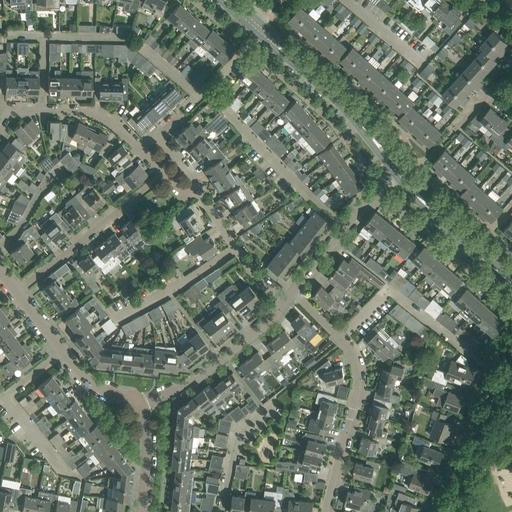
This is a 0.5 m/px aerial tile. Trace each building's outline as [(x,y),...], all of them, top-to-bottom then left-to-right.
[(2,0),(3,4),(10,3),(18,3),(18,9),(25,8),(25,11),(32,11),(31,0),(2,0)] [(36,0),(36,3),(33,4),(33,10),(59,9),(59,2),(58,0),(36,0)] [(117,0),(118,1),(124,2),(124,4),(124,7),(125,9),(128,11),(136,13),(138,7),(139,0),(117,0)] [(164,3),(165,0),(144,0),(143,2),(139,0),(138,7),(141,8),(142,7),(154,12),(153,14),(161,18),(169,7),(164,3)] [(382,0),(381,0),(380,1),(377,5),(386,13),(391,7),(382,0)] [(408,0),(406,2),(413,8),(414,7),(420,0),(408,0)] [(431,13),(442,0),(420,0),(414,7),(421,12),(425,8),(430,13),(431,13)] [(441,19),(451,7),(443,0),(442,0),(431,13),(430,13),(429,14),(434,18),(431,21),(435,25),(441,19)] [(175,25),(187,11),(179,4),(178,5),(175,2),(170,8),(170,9),(165,15),(167,17),(167,18),(175,25)] [(337,12),(343,5),(340,3),(334,9),(337,12)] [(340,14),(346,8),(343,5),(337,12),(340,14)] [(453,6),(451,7),(441,19),(447,25),(443,29),(450,35),(462,22),(458,18),(462,14),(453,6)] [(293,30),(308,14),(301,7),(288,20),(293,24),(290,27),(293,30)] [(183,32),(195,18),(187,11),(175,25),(183,32)] [(304,34),(316,20),(308,14),(293,30),(297,34),(300,30),(304,34)] [(353,25),(358,18),(355,16),(350,22),(353,25)] [(190,38),(203,24),(195,18),(183,32),(190,38)] [(361,21),(358,18),(353,25),(356,27),(361,21)] [(475,24),(469,18),(466,21),(473,27),(475,24)] [(309,44),(324,27),(316,20),(304,34),(308,38),(305,41),(309,44)] [(473,27),(466,21),(464,24),(470,29),(473,27)] [(362,33),(367,29),(368,27),(363,22),(356,30),(361,35),(362,33)] [(190,38),(186,43),(194,49),(210,31),(203,24),(190,38)] [(134,27),(131,32),(137,35),(140,29),(134,27)] [(319,48),(331,34),(324,27),(309,44),(312,47),(315,44),(319,48)] [(208,50),(220,36),(211,29),(210,31),(194,49),(194,50),(202,57),(207,50),(208,50)] [(467,34),(460,29),(456,34),(461,39),(462,40),(467,34)] [(507,43),(494,31),(487,39),(504,54),(507,50),(503,48),(507,43)] [(324,58),(339,41),(331,34),(319,48),(323,51),(320,55),(324,58)] [(371,43),(376,36),(373,34),(368,40),(371,43)] [(461,39),(456,34),(455,34),(450,39),(456,45),(461,39)] [(215,57),(227,43),(220,36),(208,50),(215,57)] [(374,45),(379,38),(376,36),(371,43),(374,45)] [(504,54),(487,39),(480,47),(483,50),(494,58),(497,54),(500,57),(504,54)] [(155,40),(150,46),(153,49),(158,43),(155,40)] [(347,48),(339,41),(324,58),(327,61),(330,58),(335,61),(347,48)] [(17,51),(17,43),(6,42),(6,51),(10,51),(17,51)] [(28,51),(28,43),(17,43),(17,51),(18,51),(18,54),(28,55),(28,51)] [(157,52),(162,46),(158,43),(153,49),(157,52)] [(223,63),(235,50),(227,43),(215,57),(223,63)] [(60,52),(60,44),(49,44),(49,52),(49,55),(56,55),(56,52),(60,52)] [(435,44),(431,49),(435,52),(439,48),(435,44)] [(130,62),(138,53),(129,45),(127,45),(127,57),(127,62),(130,62)] [(387,55),(392,49),(389,46),(384,53),(387,55)] [(346,71),(361,55),(353,47),(341,61),(345,65),(342,68),(346,71)] [(494,58),(483,50),(480,47),(473,54),(476,57),(493,72),(496,69),(493,66),(497,61),(494,58)] [(395,51),(392,49),(387,55),(390,58),(395,51)] [(448,54),(442,49),(439,52),(445,57),(448,54)] [(445,57),(439,52),(437,54),(443,60),(445,57)] [(134,66),(142,57),(138,53),(130,62),(134,66)] [(170,53),(165,59),(169,62),(174,57),(170,53)] [(356,75),(368,61),(361,55),(346,71),(349,74),(352,71),(356,75)] [(139,69),(147,61),(142,57),(134,66),(139,69)] [(177,60),(174,57),(169,62),(172,65),(177,60)] [(476,57),(470,65),(483,77),(487,73),(490,76),(493,72),(476,57)] [(403,68),(408,61),(405,59),(400,66),(403,68)] [(143,73),(151,64),(147,61),(139,69),(143,73)] [(361,85),(376,68),(368,61),(356,75),(360,78),(357,82),(361,85)] [(411,64),(408,61),(403,68),(406,70),(411,64)] [(156,68),(151,64),(143,73),(148,77),(156,68)] [(247,85),(259,71),(251,64),(239,78),(247,85)] [(434,69),(428,64),(426,67),(432,72),(434,69)] [(483,77),(470,65),(463,72),(479,87),(483,84),(479,81),(483,77)] [(185,75),(189,70),(185,67),(181,72),(185,75)] [(432,72),(426,67),(423,70),(429,75),(432,72)] [(17,77),(16,93),(22,94),(22,97),(27,97),(28,77),(28,70),(28,68),(17,68),(17,77)] [(192,82),(199,74),(192,68),(190,70),(189,70),(185,75),(192,82)] [(371,88),(383,75),(376,68),(361,85),(364,88),(367,85),(371,88)] [(6,69),(6,76),(5,97),(10,97),(10,93),(16,93),(17,77),(12,77),(12,69),(6,69)] [(38,94),(39,77),(39,71),(28,70),(28,77),(27,97),(32,97),(32,94),(38,94)] [(60,78),(60,70),(55,70),(55,78),(48,77),(48,94),(55,94),(54,98),(59,98),(60,78)] [(81,98),(81,72),(76,71),(76,78),(70,78),(70,95),(76,95),(76,98),(81,98)] [(81,72),(81,98),(86,99),(86,95),(92,95),(92,78),(93,71),(81,71),(81,72)] [(254,91),(266,78),(259,71),(247,85),(254,91)] [(479,87),(463,72),(456,80),(469,92),(473,88),(476,91),(479,87)] [(199,74),(192,82),(201,89),(206,84),(202,81),(205,77),(201,73),(199,74)] [(376,98),(391,82),(383,75),(371,88),(376,92),(373,95),(376,98)] [(94,77),(94,99),(99,99),(99,100),(110,100),(111,83),(100,83),(100,78),(94,77)] [(414,86),(420,79),(417,77),(411,83),(414,86)] [(70,95),(70,78),(60,78),(59,98),(64,98),(64,94),(70,95)] [(121,83),(111,83),(110,100),(122,100),(127,100),(127,78),(122,78),(121,83)] [(262,98),(273,87),(274,85),(266,78),(254,91),(262,98)] [(417,88),(423,82),(420,79),(414,86),(417,88)] [(183,96),(169,80),(163,85),(166,88),(159,95),(171,108),(179,100),(183,96)] [(469,92),(456,80),(449,87),(466,103),(469,99),(466,96),(469,92)] [(386,102),(398,89),(391,82),(376,98),(379,102),(382,98),(386,102)] [(268,107),(281,93),(273,87),(262,98),(260,100),(268,107)] [(466,103),(449,87),(442,95),(455,107),(459,103),(463,106),(466,103)] [(391,112),(406,95),(398,89),(386,102),(391,106),(388,109),(391,112)] [(430,99),(435,93),(432,90),(427,97),(430,99)] [(227,91),(226,93),(222,97),(221,98),(228,105),(234,99),(227,92),(227,91)] [(276,114),(288,100),(281,93),(268,107),(276,114)] [(433,102),(438,96),(435,93),(430,99),(433,102)] [(171,108),(159,95),(158,95),(149,103),(162,116),(171,108)] [(413,102),(406,95),(391,112),(395,115),(398,112),(401,115),(411,105),(413,102)] [(236,97),(234,99),(228,105),(235,112),(243,104),(236,97)] [(288,120),(302,108),(295,100),(281,113),(285,117),(282,120),(285,124),(289,121),(288,120)] [(162,116),(149,103),(141,111),(141,112),(153,125),(162,116)] [(445,113),(450,107),(447,104),(442,110),(445,113)] [(403,129),(419,112),(411,105),(401,115),(399,119),(403,123),(400,126),(403,129)] [(448,115),(453,109),(450,107),(445,113),(448,115)] [(488,128),(500,115),(490,107),(484,115),(479,112),(471,122),(476,126),(479,124),(482,126),(484,124),(488,128)] [(290,133),(309,115),(302,108),(288,120),(289,121),(285,124),(283,126),(290,133)] [(243,120),(248,115),(245,111),(239,116),(243,120)] [(153,125),(141,112),(134,118),(132,116),(127,121),(135,130),(140,126),(145,132),(153,125)] [(199,124),(195,128),(190,123),(175,137),(184,147),(191,140),(195,144),(203,137),(206,135),(224,118),(218,112),(205,125),(203,128),(199,124)] [(414,133),(426,119),(419,112),(403,129),(407,132),(410,129),(414,133)] [(250,127),(257,119),(254,116),(251,118),(248,115),(243,120),(250,127)] [(297,140),(315,123),(309,115),(290,133),(297,140)] [(509,130),(505,126),(509,123),(500,115),(488,128),(494,133),(490,138),(498,144),(509,130)] [(265,128),(257,119),(250,127),(257,135),(262,129),(263,130),(265,128)] [(419,143),(434,126),(426,119),(414,133),(418,136),(415,140),(419,143)] [(47,121),(47,131),(49,131),(49,137),(60,138),(60,141),(63,141),(65,133),(60,133),(60,121),(47,121)] [(83,150),(93,129),(90,128),(90,130),(86,128),(87,126),(78,122),(76,128),(67,124),(65,133),(63,141),(70,143),(70,142),(70,141),(71,138),(79,141),(77,147),(83,150)] [(20,124),(13,130),(19,136),(16,139),(24,148),(27,145),(26,144),(41,131),(37,126),(32,130),(26,123),(22,126),(20,124)] [(309,143),(322,131),(315,123),(297,140),(304,148),(309,143)] [(271,135),(279,142),(287,132),(279,126),(271,135)] [(429,146),(442,133),(434,126),(419,143),(422,146),(425,142),(429,146)] [(95,130),(93,129),(83,150),(84,150),(84,151),(90,154),(93,148),(100,151),(98,154),(104,157),(114,145),(105,141),(107,135),(99,132),(98,134),(94,132),(95,130)] [(266,133),(263,130),(262,129),(257,135),(260,138),(266,133)] [(511,132),(509,130),(498,144),(506,151),(510,146),(511,147),(511,132)] [(316,151),(330,139),(322,131),(309,143),(316,151)] [(220,150),(215,144),(212,140),(208,143),(203,137),(195,144),(188,151),(197,161),(204,154),(209,159),(220,150)] [(24,148),(16,139),(15,138),(11,143),(8,142),(5,147),(2,144),(0,146),(0,149),(21,166),(21,165),(24,162),(25,160),(25,157),(24,155),(23,154),(21,152),(22,152),(21,151),(24,148)] [(223,139),(218,144),(221,148),(227,143),(223,139)] [(466,147),(471,141),(468,139),(463,145),(466,147)] [(272,150),(277,145),(274,141),(268,146),(272,150)] [(324,162),(338,152),(332,144),(318,154),(324,162)] [(115,177),(132,163),(131,163),(132,162),(128,158),(131,156),(122,145),(107,157),(116,168),(111,172),(115,177)] [(275,153),(281,148),(277,145),(272,150),(275,153)] [(0,162),(13,173),(15,175),(22,166),(21,165),(21,166),(0,149),(0,162)] [(479,158),(484,152),(481,149),(476,156),(479,158)] [(211,181),(229,169),(225,163),(229,161),(226,157),(220,150),(209,159),(213,165),(204,171),(211,181)] [(438,174),(453,157),(445,150),(433,164),(437,168),(434,171),(438,174)] [(63,165),(72,156),(69,152),(59,160),(63,165)] [(331,170),(344,160),(338,152),(324,162),(331,170)] [(482,161),(487,154),(484,152),(479,158),(482,161)] [(50,160),(51,160),(48,155),(38,163),(42,167),(41,168),(45,172),(46,171),(46,172),(54,165),(50,160)] [(59,160),(56,156),(51,160),(50,160),(54,165),(55,164),(59,160)] [(67,169),(76,161),(72,156),(63,165),(67,169)] [(286,164),(291,159),(288,156),(283,161),(286,164)] [(448,178),(460,164),(453,157),(438,174),(441,177),(444,174),(448,178)] [(291,159),(286,164),(289,168),(293,172),(302,166),(296,160),(294,162),(291,159)] [(337,179),(351,169),(344,160),(331,170),(337,179)] [(80,166),(76,161),(67,169),(71,174),(80,166)] [(0,176),(7,182),(13,173),(0,162),(0,176)] [(144,178),(132,163),(115,177),(120,184),(125,180),(132,188),(144,178)] [(495,171),(500,165),(497,163),(492,169),(495,171)] [(453,188),(468,171),(460,164),(448,178),(452,181),(449,185),(453,188)] [(498,174),(503,167),(500,165),(495,171),(498,174)] [(258,167),(253,172),(256,176),(262,172),(258,167)] [(234,176),(229,169),(211,181),(219,192),(227,186),(231,191),(231,192),(240,186),(244,184),(240,178),(238,175),(235,175),(234,176)] [(357,177),(351,169),(337,179),(343,187),(357,177)] [(476,178),(468,171),(453,188),(456,191),(459,187),(463,191),(464,191),(473,181),(476,178)] [(45,176),(44,175),(40,172),(36,177),(41,181),(45,176)] [(310,179),(307,175),(301,180),(305,184),(310,179)] [(321,176),(315,180),(320,188),(326,183),(321,176)] [(349,195),(361,186),(363,185),(357,177),(343,187),(349,195)] [(102,187),(106,184),(102,179),(98,182),(102,187)] [(111,181),(101,189),(106,195),(116,187),(111,181)] [(465,205),(480,188),(473,181),(464,191),(463,191),(460,194),(465,198),(462,202),(465,205)] [(31,183),(29,186),(35,191),(37,187),(31,183)] [(334,183),(327,192),(335,198),(341,189),(334,183)] [(78,193),(74,196),(86,210),(91,206),(94,210),(105,202),(93,188),(93,189),(91,186),(88,185),(84,184),(84,187),(83,194),(79,194),(78,193)] [(35,191),(29,186),(26,189),(33,194),(35,191)] [(247,196),(240,186),(231,192),(231,191),(222,197),(229,208),(238,202),(241,207),(251,201),(254,199),(250,194),(247,196)] [(476,208),(488,195),(480,188),(465,205),(469,208),(472,204),(476,208)] [(297,207),(305,202),(301,195),(293,201),(297,207)] [(481,218),(496,201),(488,195),(476,208),(480,212),(477,215),(481,218)] [(80,214),(86,210),(74,196),(66,203),(65,206),(69,210),(63,214),(74,227),(84,219),(80,214)] [(21,215),(27,205),(15,200),(11,211),(21,215)] [(252,224),(264,216),(260,209),(257,211),(251,201),(241,207),(233,213),(240,224),(249,218),(252,224)] [(297,207),(293,201),(287,205),(291,211),(297,207)] [(491,222),(503,209),(496,201),(481,218),(484,221),(487,218),(491,222)] [(193,204),(170,219),(177,229),(182,226),(188,236),(183,239),(186,244),(193,239),(190,235),(203,226),(194,213),(198,211),(193,204)] [(16,224),(21,215),(11,211),(8,218),(5,217),(4,219),(16,224)] [(314,211),(308,220),(321,230),(328,222),(314,211)] [(56,212),(40,225),(44,229),(46,231),(40,236),(47,244),(52,239),(56,243),(66,234),(57,223),(62,219),(58,215),(56,212)] [(372,232),(383,218),(375,212),(361,230),(368,236),(372,232)] [(380,239),(391,224),(383,218),(372,232),(380,239)] [(321,230),(308,220),(301,228),(315,238),(321,230)] [(155,240),(148,232),(139,221),(134,225),(130,221),(120,229),(123,233),(136,248),(136,249),(145,242),(147,243),(149,243),(151,243),(155,240)] [(511,239),(511,238),(511,221),(503,232),(511,239)] [(388,245),(399,231),(391,224),(380,239),(388,245)] [(33,252),(25,242),(33,236),(35,239),(40,235),(32,225),(23,232),(20,237),(18,239),(21,244),(10,252),(19,263),(33,252)] [(315,238),(301,228),(295,236),(308,247),(315,238)] [(396,251),(408,237),(399,231),(388,245),(396,251)] [(136,248),(123,233),(118,238),(114,233),(104,241),(120,261),(136,248)] [(200,236),(200,235),(175,252),(176,253),(179,257),(180,259),(188,253),(191,257),(200,252),(204,258),(205,257),(208,261),(214,257),(211,252),(217,249),(213,243),(214,243),(210,237),(199,244),(196,239),(200,236)] [(308,247),(295,236),(288,244),(299,253),(302,255),(308,247)] [(416,244),(408,237),(396,251),(407,260),(417,248),(414,246),(416,244)] [(120,261),(104,241),(94,250),(98,254),(92,259),(99,267),(100,267),(105,274),(120,261)] [(299,253),(288,244),(286,242),(279,250),(293,261),(299,253)] [(355,255),(360,248),(356,246),(351,252),(355,255)] [(420,267),(432,253),(424,246),(420,251),(417,248),(407,260),(410,263),(413,260),(420,267)] [(363,251),(360,248),(355,255),(358,257),(363,251)] [(293,261),(279,250),(273,258),(287,269),(293,261)] [(176,253),(170,257),(173,261),(179,257),(176,253)] [(428,274),(440,260),(432,253),(420,267),(428,274)] [(99,267),(92,259),(89,254),(78,262),(82,267),(77,271),(87,284),(92,290),(95,293),(100,289),(94,281),(95,280),(96,279),(96,277),(96,276),(95,274),(94,272),(99,267)] [(371,267),(376,261),(370,257),(366,263),(371,267)] [(238,264),(234,258),(219,268),(223,273),(238,264)] [(287,269),(273,258),(267,266),(280,277),(287,269)] [(384,284),(355,260),(351,265),(344,259),(339,264),(340,265),(337,269),(350,280),(355,274),(357,275),(358,276),(359,276),(360,275),(362,274),(380,288),(384,284)] [(431,285),(447,267),(440,260),(428,274),(424,278),(431,285)] [(384,267),(376,261),(371,267),(379,274),(382,269),(384,267)] [(55,279),(58,277),(58,278),(70,269),(65,263),(43,280),(47,286),(42,289),(50,300),(63,289),(55,279)] [(443,287),(455,274),(447,267),(431,285),(430,286),(432,287),(434,288),(436,287),(440,291),(443,288),(443,287)] [(342,289),(350,280),(337,269),(334,273),(332,272),(328,278),(336,285),(332,289),(342,297),(346,292),(342,289)] [(393,277),(382,269),(379,274),(389,282),(393,277)] [(400,290),(408,280),(397,272),(393,277),(389,282),(400,290)] [(466,283),(463,281),(455,274),(443,287),(443,288),(451,294),(449,296),(452,299),(464,285),(464,286),(466,283)] [(408,280),(400,290),(408,297),(417,287),(408,280)] [(87,284),(81,289),(86,294),(92,290),(87,284)] [(203,294),(195,284),(190,288),(198,298),(203,294)] [(250,308),(239,293),(232,284),(217,295),(221,300),(229,310),(234,307),(241,315),(250,308)] [(260,300),(248,285),(239,293),(250,308),(260,300)] [(317,292),(313,295),(326,308),(331,303),(336,309),(340,305),(342,307),(347,302),(342,297),(332,289),(328,293),(321,285),(316,291),(317,292)] [(462,309),(475,295),(464,286),(464,285),(452,299),(455,302),(462,309)] [(119,291),(124,297),(128,294),(123,288),(119,291)] [(198,298),(190,288),(184,292),(192,303),(198,298)] [(71,299),(63,289),(50,300),(58,311),(63,307),(67,312),(78,303),(74,297),(71,299)] [(416,303),(421,297),(418,294),(413,300),(416,303)] [(424,309),(431,301),(426,297),(423,295),(421,297),(416,303),(419,306),(424,309)] [(470,316),(482,302),(475,295),(462,309),(460,312),(467,319),(470,316)] [(172,299),(166,302),(172,312),(179,308),(172,299)] [(431,301),(424,309),(435,318),(440,312),(444,308),(433,299),(431,301)] [(229,310),(221,300),(216,303),(217,303),(214,306),(216,308),(209,314),(213,318),(224,332),(233,325),(225,314),(229,310)] [(172,312),(166,302),(161,304),(167,315),(170,320),(176,317),(172,312)] [(478,323),(490,309),(482,302),(470,316),(478,323)] [(394,316),(403,308),(398,304),(389,312),(394,316)] [(163,316),(158,307),(158,306),(153,309),(159,319),(163,316)] [(351,307),(347,311),(352,315),(356,311),(351,307)] [(400,321),(409,313),(403,308),(394,316),(400,321)] [(8,313),(5,309),(0,312),(0,326),(5,324),(9,320),(5,315),(8,313)] [(72,328),(85,317),(79,309),(65,319),(72,328)] [(159,319),(153,309),(148,311),(154,322),(155,321),(157,325),(160,323),(159,319)] [(486,330),(498,316),(490,309),(478,323),(482,326),(479,330),(483,333),(486,330)] [(443,314),(440,312),(435,318),(436,318),(435,318),(446,327),(453,319),(445,312),(443,314)] [(150,324),(145,314),(145,313),(139,316),(145,326),(150,324)] [(405,325),(414,317),(409,313),(400,321),(405,325)] [(300,314),(291,323),(299,331),(295,335),(304,345),(305,344),(313,353),(317,349),(309,340),(309,339),(317,331),(312,327),(300,314)] [(145,326),(139,316),(133,320),(138,330),(145,326)] [(505,323),(498,316),(486,330),(493,336),(505,323)] [(92,326),(85,317),(72,328),(78,336),(88,329),(92,326)] [(224,332),(213,318),(208,322),(204,317),(196,323),(201,329),(204,327),(214,340),(224,332)] [(411,330),(419,321),(414,317),(405,325),(411,330)] [(104,330),(113,323),(110,318),(101,325),(104,330)] [(458,323),(453,319),(446,327),(454,334),(459,327),(457,325),(458,323)] [(138,330),(133,320),(126,323),(132,333),(138,330)] [(416,334),(425,326),(419,321),(411,330),(416,334)] [(117,327),(113,323),(104,330),(108,334),(117,327)] [(132,333),(126,323),(121,326),(127,336),(132,333)] [(0,340),(14,330),(11,326),(8,328),(5,324),(0,326),(0,340)] [(373,353),(386,340),(378,332),(380,331),(375,326),(362,339),(363,338),(370,345),(368,347),(373,353)] [(427,343),(430,330),(425,326),(416,334),(427,343)] [(462,340),(469,332),(464,329),(463,330),(459,327),(454,334),(462,340)] [(81,348),(95,338),(88,329),(78,336),(74,339),(81,348)] [(5,351),(18,340),(14,336),(17,333),(14,330),(0,340),(0,347),(1,347),(5,351)] [(304,345),(295,335),(291,338),(285,330),(276,338),(287,352),(292,347),(294,349),(297,346),(299,349),(304,345)] [(470,346),(475,340),(472,338),(473,336),(469,332),(462,340),(470,346)] [(198,333),(189,340),(200,353),(209,346),(198,333)] [(400,351),(396,347),(399,344),(391,336),(386,340),(373,353),(379,358),(380,358),(383,361),(388,355),(392,359),(400,351)] [(88,357),(102,346),(95,338),(81,348),(88,357)] [(282,356),(287,352),(276,338),(267,345),(273,353),(269,356),(276,366),(279,369),(283,365),(279,361),(283,358),(282,356)] [(11,359),(27,347),(24,343),(22,345),(18,340),(5,351),(11,359)] [(200,353),(189,340),(181,346),(182,347),(191,360),(200,353)] [(479,353),(485,345),(480,341),(478,343),(475,340),(470,346),(479,353)] [(130,369),(133,351),(129,351),(129,343),(124,342),(123,345),(123,346),(122,350),(119,367),(130,369)] [(446,343),(439,353),(449,361),(456,351),(446,343)] [(123,346),(123,345),(111,344),(111,349),(109,366),(119,367),(122,350),(123,346)] [(163,368),(165,347),(155,345),(154,349),(152,366),(153,367),(163,368)] [(109,366),(111,349),(103,348),(102,346),(88,357),(94,364),(109,366)] [(141,370),(144,348),(133,346),(133,351),(130,369),(141,370)] [(175,366),(176,352),(174,346),(166,347),(165,347),(163,368),(174,369),(175,366)] [(31,358),(27,353),(30,350),(27,347),(11,359),(6,363),(13,372),(18,368),(22,373),(32,366),(28,360),(31,358)] [(191,360),(182,347),(176,352),(175,366),(183,367),(191,360)] [(153,367),(152,366),(154,349),(144,348),(141,370),(152,371),(153,367)] [(276,366),(269,356),(265,360),(258,351),(249,359),(259,372),(265,367),(266,370),(270,367),(271,370),(276,366)] [(254,376),(259,372),(249,359),(240,366),(246,374),(242,378),(250,387),(260,400),(266,395),(259,387),(261,385),(254,376)] [(331,364),(328,360),(314,371),(316,375),(324,373),(326,385),(344,380),(343,375),(344,375),(343,368),(333,370),(331,364)] [(474,369),(452,361),(447,373),(438,369),(434,380),(436,381),(446,384),(448,379),(468,386),(474,369)] [(404,368),(391,364),(389,370),(382,368),(381,372),(380,372),(378,379),(394,384),(397,373),(402,374),(404,368)] [(244,387),(233,373),(224,380),(235,393),(244,387)] [(44,395),(58,384),(52,376),(38,386),(44,395)] [(433,388),(436,381),(434,380),(425,377),(422,384),(433,388)] [(392,394),(394,384),(378,379),(375,387),(378,388),(376,398),(394,402),(394,403),(398,404),(401,396),(392,394)] [(235,393),(224,380),(216,386),(227,400),(235,393)] [(65,393),(58,384),(44,395),(51,403),(65,393)] [(340,385),(337,395),(346,398),(349,387),(340,385)] [(227,400),(216,386),(207,393),(215,403),(218,407),(227,400)] [(458,412),(464,397),(436,387),(433,395),(439,397),(436,404),(458,412)] [(215,403),(207,393),(204,389),(195,396),(206,410),(215,403)] [(67,391),(65,393),(51,403),(58,412),(61,410),(74,399),(67,391)] [(333,402),(334,397),(318,392),(315,403),(321,404),(319,412),(336,417),(337,410),(335,410),(337,404),(333,402)] [(206,410),(195,396),(187,403),(194,412),(198,417),(206,410)] [(259,406),(251,396),(246,400),(249,403),(245,406),(250,412),(251,413),(259,406)] [(26,411),(35,404),(32,399),(28,402),(25,397),(19,402),(23,406),(22,407),(26,411)] [(394,403),(394,402),(376,398),(373,407),(370,407),(368,414),(385,419),(388,408),(390,408),(392,402),(394,403)] [(81,407),(74,399),(61,410),(67,418),(81,407)] [(194,412),(187,403),(179,409),(177,424),(193,426),(194,420),(192,417),(190,417),(190,415),(194,412)] [(35,404),(26,411),(30,416),(39,408),(35,404)] [(241,418),(250,412),(245,406),(241,409),(239,406),(234,409),(241,418)] [(70,430),(88,416),(81,407),(67,418),(68,418),(63,422),(70,431),(70,430)] [(241,418),(234,409),(229,413),(225,416),(226,418),(231,419),(233,419),(233,420),(234,419),(236,422),(241,418)] [(444,422),(447,415),(434,410),(431,418),(436,420),(430,435),(447,442),(453,425),(444,422)] [(334,423),(336,417),(319,412),(316,420),(311,419),(308,429),(325,433),(327,428),(331,429),(333,423),(334,423)] [(382,430),(385,419),(368,414),(366,422),(369,423),(367,432),(365,432),(373,434),(385,438),(386,431),(382,430)] [(39,428),(49,420),(45,416),(35,423),(39,428)] [(78,437),(94,424),(88,416),(70,430),(77,439),(79,438),(78,437)] [(231,424),(232,421),(233,420),(233,419),(231,419),(226,418),(225,416),(222,419),(220,418),(219,424),(231,427),(231,424)] [(52,425),(52,424),(54,422),(51,418),(49,420),(39,428),(43,432),(46,436),(51,431),(49,428),(52,425)] [(90,443),(104,432),(96,423),(94,424),(78,437),(79,438),(85,446),(90,443)] [(177,424),(176,435),(194,437),(199,437),(200,428),(196,426),(193,426),(177,424)] [(229,435),(231,427),(219,424),(217,432),(229,435)] [(96,451),(110,440),(104,432),(90,443),(96,451)] [(229,436),(229,435),(217,432),(217,433),(216,439),(227,442),(229,436)] [(52,445),(62,437),(59,433),(49,440),(52,445)] [(323,437),(319,436),(306,433),(306,434),(303,436),(303,438),(303,441),(305,444),(307,445),(306,452),(323,456),(324,451),(325,452),(327,444),(321,443),(323,437)] [(387,438),(385,438),(373,434),(372,440),(362,437),(359,451),(375,456),(378,443),(385,445),(387,438)] [(176,435),(175,446),(193,448),(197,448),(199,437),(194,437),(176,435)] [(431,442),(421,438),(415,435),(413,442),(419,444),(415,454),(417,458),(419,459),(438,466),(443,453),(429,447),(431,442)] [(60,453),(66,449),(62,444),(66,442),(62,437),(52,445),(56,449),(60,453)] [(226,448),(227,442),(216,439),(215,445),(226,448)] [(100,462),(117,449),(110,440),(96,451),(93,454),(100,462)] [(7,442),(4,460),(13,462),(16,444),(7,442)] [(198,454),(192,452),(193,448),(175,446),(173,456),(191,459),(191,458),(198,459),(198,454)] [(66,462),(75,454),(72,450),(69,452),(66,449),(60,453),(63,457),(62,457),(66,462)] [(110,469),(123,457),(117,449),(100,462),(98,463),(103,469),(107,465),(110,469)] [(321,461),(323,456),(306,452),(301,450),(297,463),(291,461),(281,461),(278,460),(276,469),(295,471),(295,472),(305,473),(305,472),(309,473),(311,466),(321,469),(323,461),(321,461)] [(79,458),(75,454),(66,462),(69,466),(79,458)] [(223,463),(224,457),(213,454),(211,460),(223,463)] [(190,468),(191,459),(173,456),(172,467),(177,468),(190,468)] [(25,457),(23,467),(31,468),(32,458),(25,457)] [(133,469),(123,457),(110,469),(114,474),(114,477),(131,479),(133,469)] [(221,469),(223,463),(211,460),(209,470),(222,473),(223,469),(221,469)] [(365,465),(356,463),(354,470),(355,470),(353,476),(370,480),(373,468),(377,469),(379,463),(366,460),(365,465)] [(421,476),(424,469),(400,460),(397,470),(413,476),(409,487),(427,494),(433,480),(421,476)] [(77,469),(81,474),(85,471),(87,473),(92,469),(86,461),(77,469)] [(249,473),(250,466),(236,464),(235,471),(249,473)] [(195,469),(190,468),(177,468),(176,478),(193,480),(195,469)] [(318,474),(309,473),(305,472),(305,473),(304,479),(317,481),(318,474)] [(218,484),(219,478),(208,476),(206,482),(218,484)] [(130,489),(131,479),(114,477),(108,477),(108,480),(107,486),(108,486),(130,489)] [(192,491),(193,480),(176,478),(174,489),(192,491)] [(216,489),(218,484),(206,482),(205,488),(209,488),(208,492),(208,493),(215,494),(217,494),(218,490),(216,489)] [(19,489),(18,489),(0,485),(0,508),(8,510),(10,501),(16,502),(19,489)] [(31,489),(19,487),(18,489),(19,489),(16,502),(23,503),(21,511),(34,511),(38,498),(30,496),(31,489)] [(113,487),(112,498),(124,500),(129,501),(130,489),(113,487)] [(284,487),(283,493),(282,506),(288,507),(287,511),(300,511),(301,500),(295,500),(295,497),(295,494),(293,492),(291,491),(289,491),(289,488),(284,487)] [(369,502),(363,501),(364,497),(368,498),(370,491),(354,487),(352,493),(348,492),(344,505),(361,509),(360,511),(363,511),(366,511),(368,511),(370,504),(369,502)] [(191,502),(192,491),(174,489),(173,500),(191,502)] [(264,499),(262,511),(274,511),(275,505),(282,506),(283,493),(265,490),(264,499)] [(55,509),(58,495),(39,491),(38,498),(34,511),(47,511),(48,511),(49,511),(50,511),(52,511),(52,509),(55,509)] [(262,511),(264,499),(255,498),(256,492),(245,491),(245,497),(244,504),(251,505),(249,511),(262,511)] [(213,506),(215,494),(208,493),(208,492),(207,492),(206,498),(203,497),(201,503),(213,506)] [(412,505),(415,498),(399,492),(397,499),(396,498),(395,502),(397,506),(400,507),(398,511),(420,511),(422,508),(412,505)] [(75,511),(77,501),(70,499),(70,497),(58,495),(55,509),(54,511),(75,511)] [(245,497),(233,495),(230,511),(243,511),(244,504),(245,497)] [(124,500),(107,497),(100,497),(99,508),(123,511),(124,500)] [(183,511),(189,511),(191,502),(173,500),(172,511),(183,511)] [(312,511),(314,502),(301,500),(300,511),(312,511)] [(211,511),(213,506),(201,503),(200,509),(211,511)]
